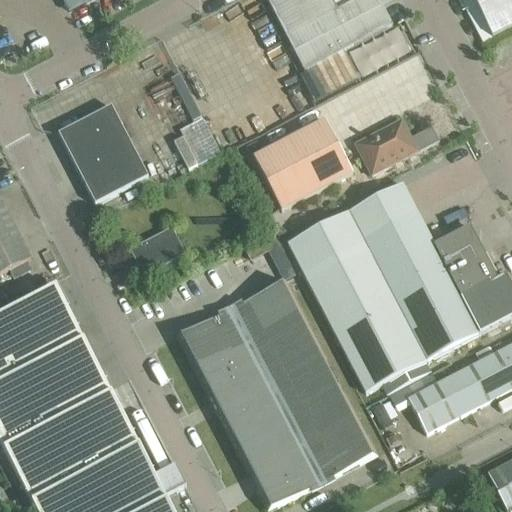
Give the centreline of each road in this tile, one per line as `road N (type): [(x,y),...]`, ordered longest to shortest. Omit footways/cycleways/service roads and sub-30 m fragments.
road 1 (unclassified): [(511,145),(435,0),(191,0),(0,101)]
road 2 (unclassified): [(212,511),(0,107)]
